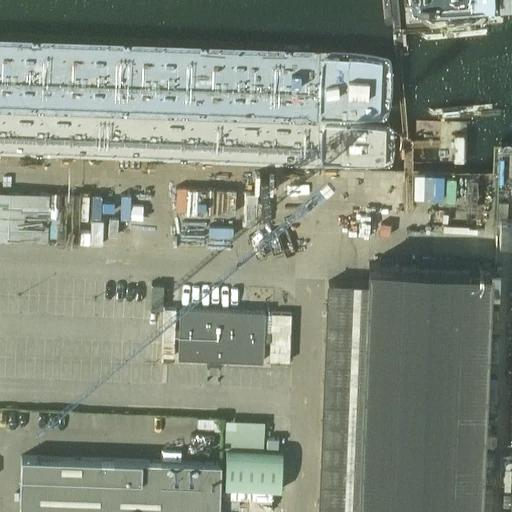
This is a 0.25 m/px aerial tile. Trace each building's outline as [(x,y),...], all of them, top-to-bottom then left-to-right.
[(479,511),(490,268),(368,263),(367,283),(327,282),(318,511),(479,511)] [(269,340),(269,360),(289,361),(291,313),(271,312),(270,332),(264,332),(265,311),(179,307),(179,328),(174,328),(175,308),(163,308),(161,356),(173,356),(174,337),(178,337),(177,358),(206,359),(206,364),(220,364),(220,360),(263,361),(263,340),(269,340)] [(243,444),(283,445),(284,420),(254,419),(253,428),(244,428),(243,444)] [(223,486),(280,487),(282,449),(225,447),(223,486)] [(220,511),(222,463),(20,456),(18,511),(220,511)]
